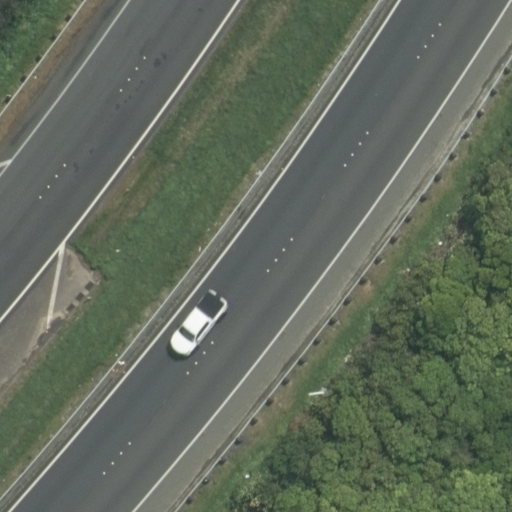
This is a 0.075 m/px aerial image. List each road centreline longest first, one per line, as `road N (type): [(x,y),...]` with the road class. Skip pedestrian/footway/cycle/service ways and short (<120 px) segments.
road 1 (motorway): [(466,0),(221,345),(72,511)]
road 2 (motorway): [(0,236),(172,0)]
